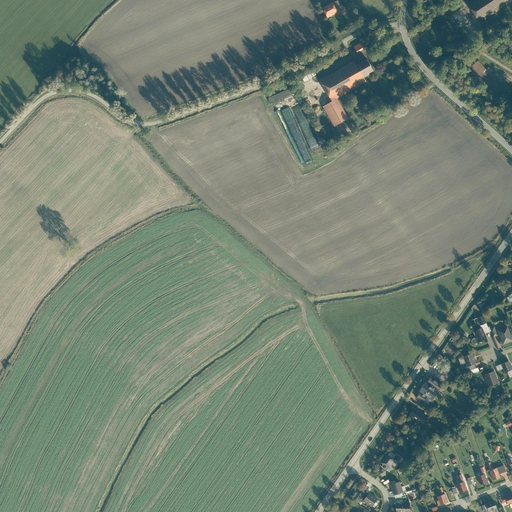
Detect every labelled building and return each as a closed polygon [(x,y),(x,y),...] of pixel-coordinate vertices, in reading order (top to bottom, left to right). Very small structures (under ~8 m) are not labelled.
[(336,0),(335,0),(320,9),(326,20),(337,13),(335,10),(340,6),(336,0)] [(467,0),(465,1),(479,23),(508,4),(504,0),(467,0)] [(353,62),(320,81),(332,102),(337,99),(365,83),(362,78),(375,71),(368,60),(356,67),(353,62)] [(485,88),(492,83),(486,75),(491,70),(489,67),(486,69),(478,60),(470,66),(478,77),(477,78),(485,88)] [(313,76),(310,69),(299,73),(302,80),(313,76)] [(287,89),(267,97),(270,103),(290,95),(287,89)] [(334,127),(348,120),(337,99),(332,102),(323,107),(334,127)] [(481,300),(483,306),(491,303),(489,297),(481,300)] [(480,325),(477,317),(473,319),(475,325),(471,326),(478,342),(486,338),(480,325)] [(501,345),(511,341),(511,340),(507,327),(496,331),(501,345)] [(475,363),(472,354),(463,357),(466,367),(472,364),(475,363)] [(511,370),(509,361),(500,364),(503,373),(511,370)] [(466,367),(457,370),(459,376),(465,373),(474,369),(472,364),(466,367)] [(465,373),(466,377),(480,372),(478,368),(474,369),(465,373)] [(494,371),(483,374),(487,387),(498,383),(494,371)] [(443,386),(431,377),(426,383),(423,381),(416,390),(419,392),(416,397),(422,402),(426,397),(432,401),(443,386)] [(426,417),(413,408),(408,415),(421,424),(426,417)] [(394,459),(386,453),(379,463),(382,465),(381,466),(385,468),(385,467),(388,469),(394,459)] [(505,465),(488,470),(491,480),(499,478),(498,474),(507,471),(505,465)] [(487,482),(484,474),(477,476),(480,484),(487,482)] [(399,481),(389,484),(393,495),(398,493),(402,492),(399,481)] [(466,481),(456,484),(458,492),(468,489),(466,481)] [(365,496),(360,492),(354,501),(360,504),(362,501),(365,496)] [(371,507),(377,498),(368,492),(365,496),(362,501),(371,507)] [(448,503),(446,493),(437,495),(439,501),(436,502),(437,506),(448,503)] [(511,503),(511,494),(503,498),(506,506),(511,503)] [(402,504),(394,504),(394,511),(408,511),(408,502),(402,502),(402,504)] [(497,511),(498,511),(495,502),(482,505),(483,510),(487,509),(487,511),(497,511)]
